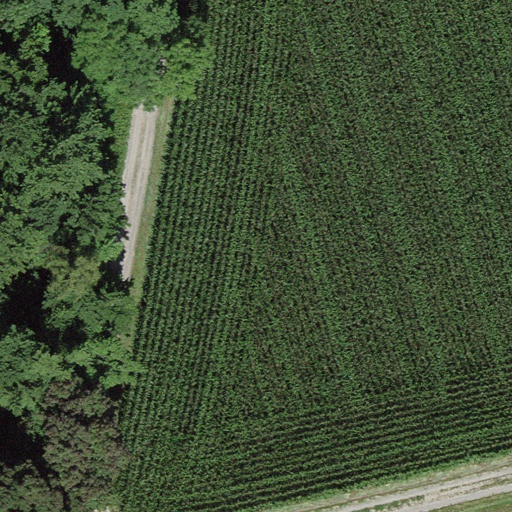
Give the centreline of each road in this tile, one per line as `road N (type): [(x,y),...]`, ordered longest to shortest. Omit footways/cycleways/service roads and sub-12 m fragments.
road 1 (track): [(152,0),(152,59),(77,511)]
road 2 (track): [(511,483),(390,511)]
